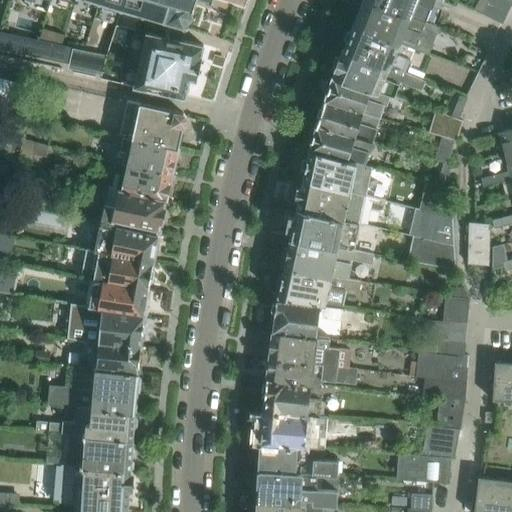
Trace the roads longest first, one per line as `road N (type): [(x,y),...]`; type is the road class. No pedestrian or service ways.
road 1 (residential): [(198,511),(216,292),(256,117)]
road 2 (residential): [(0,70),(256,117)]
road 3 (residential): [(256,117),(297,0)]
